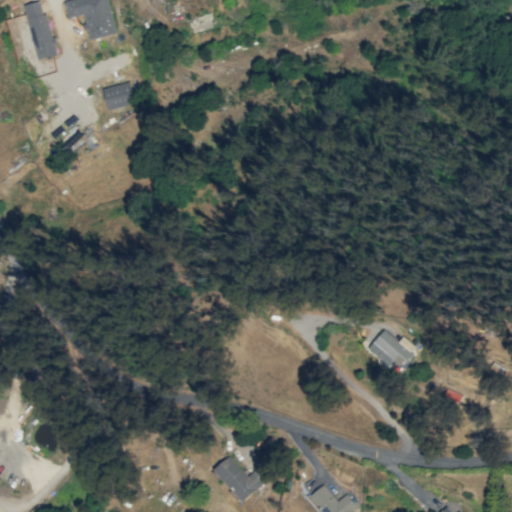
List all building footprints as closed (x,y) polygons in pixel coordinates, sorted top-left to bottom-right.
[(36,59),(55,55),(43,0),(24,4),(36,59)] [(116,33),(108,0),(63,0),(64,0),(68,18),(82,14),(89,40),(116,33)] [(212,27),(209,13),(188,18),(191,32),(212,27)] [(108,110),(135,103),(130,81),(102,88),(108,110)] [(369,347),(388,365),(393,360),(400,366),(416,348),(403,336),(398,341),(385,329),(369,347)] [(248,476),(229,456),(214,470),(243,502),(269,477),(258,466),(248,476)] [(347,494),(337,501),(324,484),(309,496),(320,511),(353,511),(352,510),(356,506),(347,494)]
